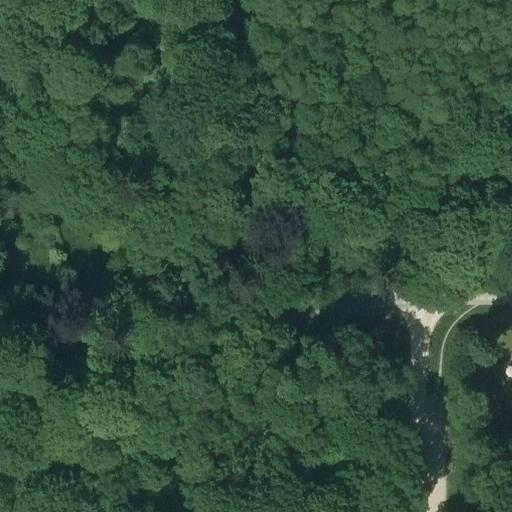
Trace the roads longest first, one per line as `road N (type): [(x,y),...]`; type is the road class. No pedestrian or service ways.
road 1 (unclassified): [(0,395),(329,310),(511,294)]
road 2 (track): [(418,429),(421,296)]
